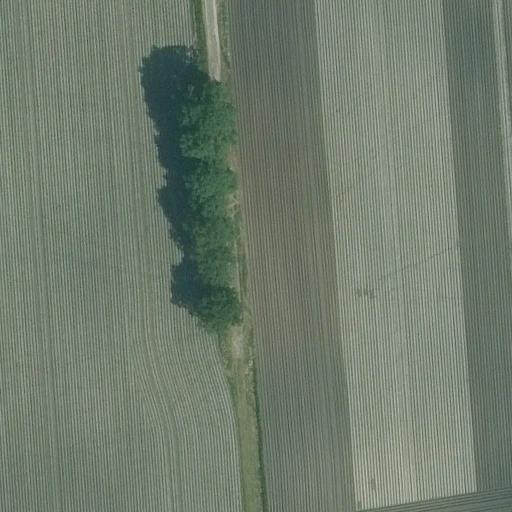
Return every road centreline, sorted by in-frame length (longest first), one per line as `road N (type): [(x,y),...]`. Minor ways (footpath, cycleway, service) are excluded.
road 1 (unclassified): [(234,302),(210,0)]
road 2 (track): [(234,302),(249,511)]
